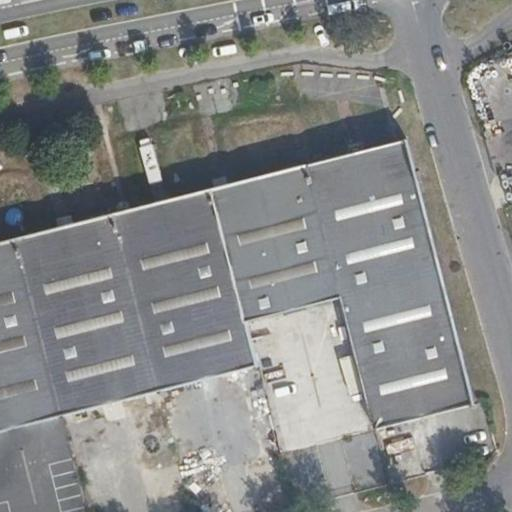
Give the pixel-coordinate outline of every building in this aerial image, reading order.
[(408,140),(309,165),(343,299),(376,429),(475,404),(408,140)] [(309,165),(214,189),(248,323),(343,299),(309,165)] [(214,189),(117,213),(162,391),(259,366),(248,323),(214,189)] [(117,213),(18,238),(63,416),(162,391),(117,213)] [(18,238),(0,242),(0,431),(63,416),(18,238)]
